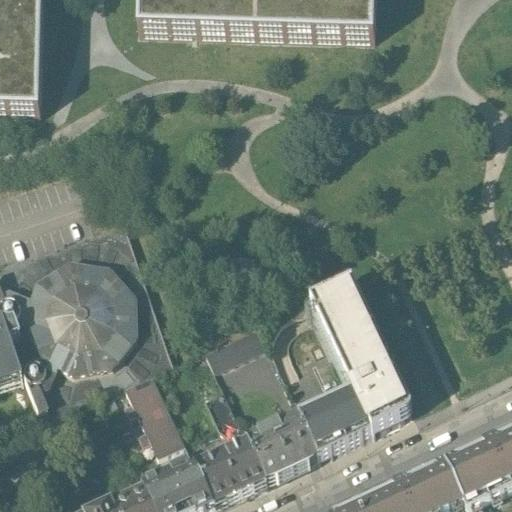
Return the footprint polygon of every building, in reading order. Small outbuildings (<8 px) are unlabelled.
[(0,0),(0,126),(41,128),(44,0),(142,0),(142,43),(375,49),(375,0),(0,0)] [(11,349),(26,390),(42,436),(128,395),(154,383),(175,373),(128,236),(96,245),(0,276),(0,320),(4,334),(17,332),(21,345),(11,349)] [(415,423),(354,291),(313,310),(353,396),(298,421),(319,467),(415,423)] [(0,399),(26,390),(11,349),(21,345),(17,332),(4,334),(0,334),(0,399)] [(268,354),(259,334),(206,359),(216,381),(268,354)] [(187,455),(154,383),(128,395),(133,409),(127,413),(132,425),(140,419),(148,438),(141,442),(145,454),(152,449),(160,465),(172,457),(187,455)] [(247,447),(224,397),(207,406),(220,436),(228,440),(230,449),(233,451),(234,456),(235,458),(249,450),(247,447)] [(247,447),(249,450),(268,491),(279,486),(319,467),(298,421),(247,447)] [(511,511),(511,442),(366,511),(511,511)] [(224,511),(244,503),(268,491),(249,450),(235,458),(234,456),(197,474),(213,511),(224,511)] [(213,511),(197,474),(194,470),(142,493),(144,500),(149,511),(213,511)] [(149,511),(144,500),(117,511),(149,511)]
